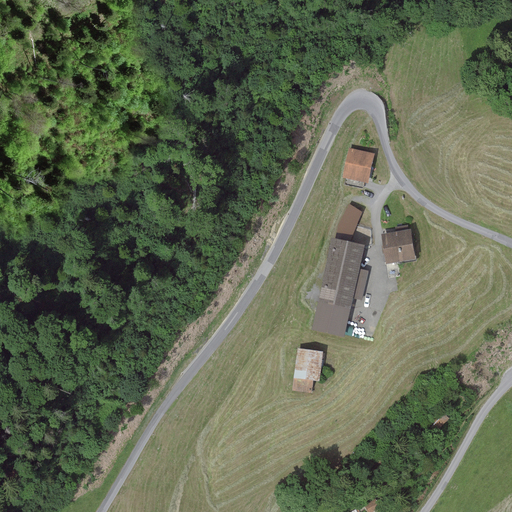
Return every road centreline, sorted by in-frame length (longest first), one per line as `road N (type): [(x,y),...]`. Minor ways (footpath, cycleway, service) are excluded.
road 1 (tertiary): [(511,244),(419,198),(393,165),(374,110),(352,102),(269,262),(172,395),(101,511)]
road 2 (tertiary): [(424,511),(511,378)]
